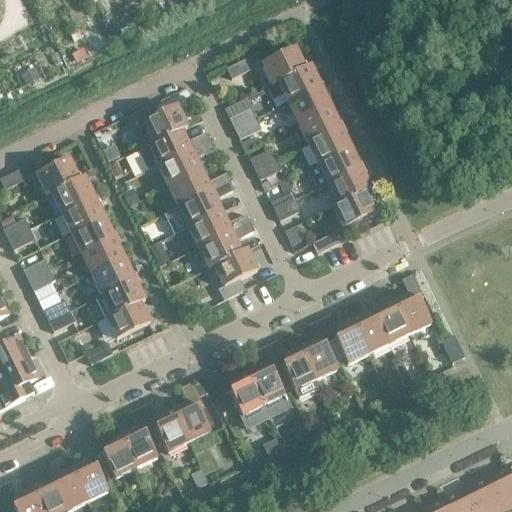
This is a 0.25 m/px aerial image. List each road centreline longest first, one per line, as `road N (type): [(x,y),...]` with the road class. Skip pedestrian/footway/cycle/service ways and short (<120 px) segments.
road 1 (residential): [(0,157),(187,67),(302,299)]
road 2 (residential): [(77,410),(302,299)]
road 3 (residential): [(302,299),(511,202)]
road 4 (residential): [(511,429),(343,511)]
road 5 (residential): [(77,410),(0,253)]
